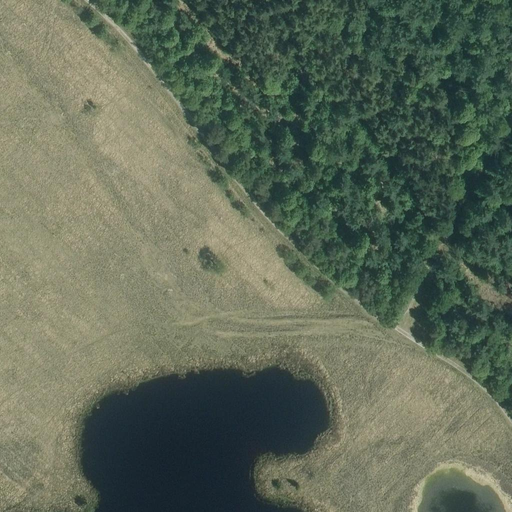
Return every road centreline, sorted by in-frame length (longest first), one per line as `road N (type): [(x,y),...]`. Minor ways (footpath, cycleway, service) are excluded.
road 1 (track): [(88,0),(308,262),(375,316),(469,374),(511,423)]
road 2 (track): [(401,332),(461,204),(511,136)]
